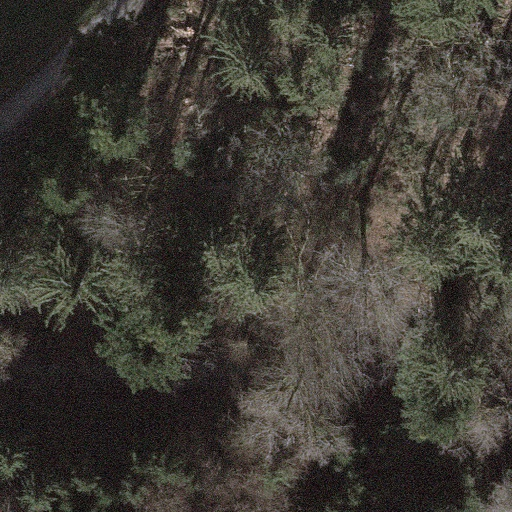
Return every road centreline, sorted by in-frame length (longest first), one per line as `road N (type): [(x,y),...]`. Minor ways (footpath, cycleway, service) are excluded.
road 1 (track): [(511,391),(0,359)]
road 2 (track): [(123,0),(0,121)]
